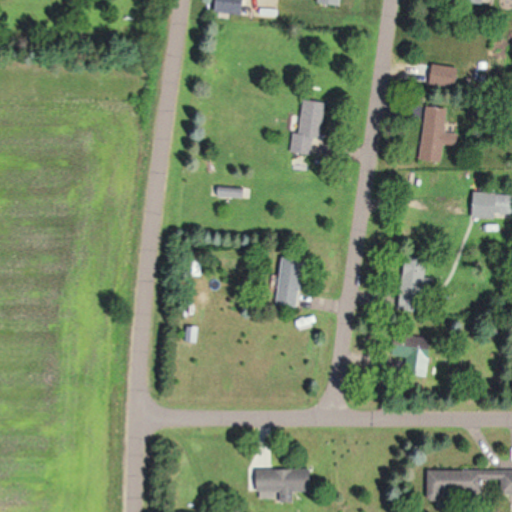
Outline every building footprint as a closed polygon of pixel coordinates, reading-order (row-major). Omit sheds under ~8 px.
[(217,0),(216,8),(245,14),(247,0),(217,0)] [(461,65),(434,65),(433,86),(460,86),(461,65)] [(322,139),(327,102),(305,99),(301,132),(294,132),(292,152),(312,154),(314,138),(322,139)] [(450,107),(427,105),(422,159),(444,161),(445,144),(460,146),(461,133),(447,132),(450,107)] [(473,217),(511,218),(511,193),(474,192),(473,217)] [(422,312),(428,258),(407,256),(401,310),(422,312)] [(305,258),(281,257),(280,306),(304,306),(305,258)] [(431,336),(395,335),(394,356),(410,356),(409,376),(429,377),(431,336)] [(312,491),(312,469),(257,469),(257,491),(282,491),(282,500),(290,500),(290,491),(312,491)] [(511,493),(511,469),(430,469),(430,494),(487,494),(487,480),(504,480),(504,493),(511,493)]
